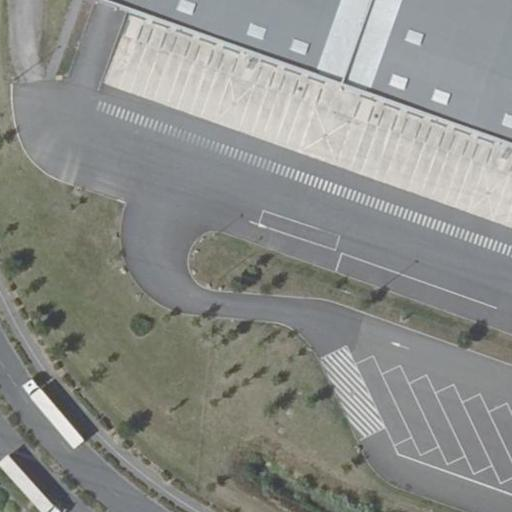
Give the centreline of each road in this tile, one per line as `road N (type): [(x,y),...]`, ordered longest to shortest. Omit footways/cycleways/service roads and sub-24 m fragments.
road 1 (tertiary): [(137,511),(61,444),(0,360)]
road 2 (unknown): [(192,162),(52,122)]
